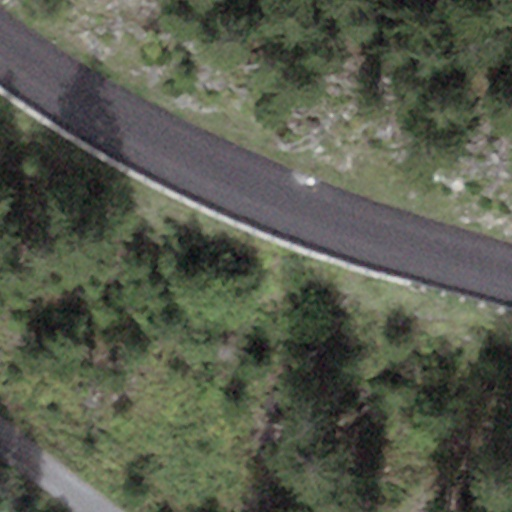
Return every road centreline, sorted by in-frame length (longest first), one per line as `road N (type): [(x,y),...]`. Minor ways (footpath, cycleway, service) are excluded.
road 1 (secondary): [(0,44),(210,175),(511,276)]
road 2 (track): [(0,443),(105,511)]
